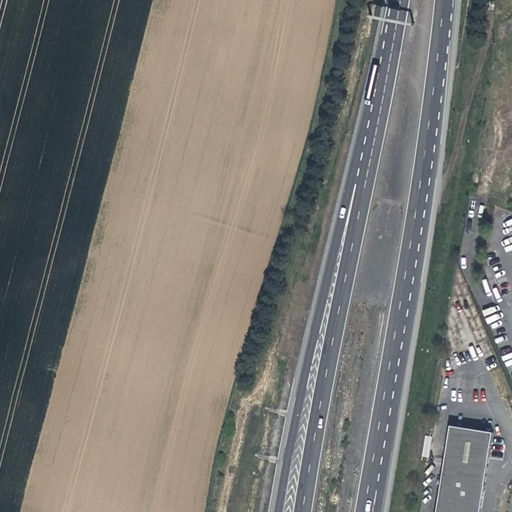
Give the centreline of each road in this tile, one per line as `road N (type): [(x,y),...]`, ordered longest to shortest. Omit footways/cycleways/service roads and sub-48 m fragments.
road 1 (motorway): [(373,488),(443,0)]
road 2 (motorway): [(368,184),(337,254),(279,511)]
road 3 (motorway): [(368,184),(305,511)]
road 4 (motorway): [(402,0),(368,184)]
